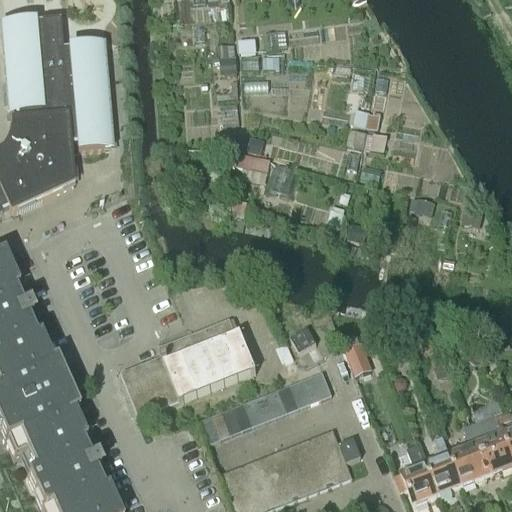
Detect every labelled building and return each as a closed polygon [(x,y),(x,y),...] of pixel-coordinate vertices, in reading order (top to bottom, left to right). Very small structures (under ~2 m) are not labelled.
[(0,221),(1,221),(0,219),(7,216),(9,221),(73,192),(69,153),(77,152),(78,157),(109,155),(101,52),(61,55),(59,27),(1,31),(8,119),(14,119),(14,126),(9,127),(9,131),(8,135),(8,138),(7,142),(5,146),(4,149),(2,153),(0,154),(0,221)] [(229,158),(227,170),(243,173),(267,178),(269,166),(229,158)] [(26,460),(33,476),(34,478),(26,482),(39,511),(112,511),(106,496),(102,498),(93,478),(98,476),(94,467),(89,469),(80,449),(84,447),(38,343),(34,345),(25,325),(30,323),(26,314),(21,316),(12,296),(16,295),(1,261),(0,261),(0,440),(4,449),(5,449),(13,466),(26,460)] [(120,379),(128,398),(138,425),(255,379),(239,338),(235,340),(229,326),(157,354),(160,363),(120,379)] [(298,361),(316,350),(306,334),(289,344),(298,361)] [(311,384),(320,407),(331,402),(322,379),(311,384)] [(300,388),(309,411),(320,407),(311,384),(300,388)] [(288,392),(297,416),(309,411),(300,388),(288,392)] [(277,397),(286,420),(297,416),(288,392),(277,397)] [(266,401),(275,425),(286,420),(277,397),(266,401)] [(255,406),(264,429),(275,425),(266,401),(255,406)] [(244,410),(253,433),(264,429),(255,406),(244,410)] [(233,414),(242,438),(253,433),(244,410),(233,414)] [(221,419),(230,442),(242,438),(233,414),(221,419)] [(494,421),(498,432),(500,435),(511,430),(511,422),(511,418),(503,422),(501,418),(494,421)] [(210,423),(219,447),(230,442),(221,419),(210,423)] [(471,430),(476,443),(483,440),(483,438),(498,432),(494,421),(471,430)] [(208,451),(219,447),(210,423),(198,428),(208,451)] [(468,446),(476,443),(471,430),(462,434),(468,446)] [(276,458),(295,506),(318,497),(308,475),(320,470),(329,493),(351,485),(346,471),(338,451),(332,436),(276,458)] [(511,437),(502,442),(511,465),(511,437)] [(426,471),(439,502),(462,493),(450,462),(441,440),(429,445),(438,467),(426,471)] [(479,450),(492,482),(511,473),(511,465),(502,442),(479,450)] [(338,451),(346,471),(360,465),(352,446),(338,451)] [(401,482),(395,484),(401,499),(407,497),(413,511),(414,511),(439,502),(426,471),(418,450),(405,454),(414,476),(401,481),(401,482)] [(450,462),(462,493),(492,482),(479,450),(450,462)] [(232,511),(280,511),(295,506),(276,458),(220,480),(232,511)] [(308,475),(318,497),(329,493),(320,470),(308,475)]
